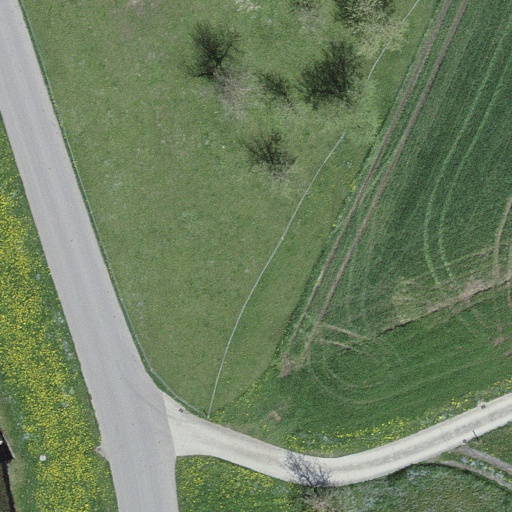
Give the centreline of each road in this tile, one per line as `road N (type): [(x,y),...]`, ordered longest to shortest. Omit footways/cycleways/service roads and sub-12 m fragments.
road 1 (unclassified): [(0,25),(132,421),(149,511)]
road 2 (track): [(511,408),(374,464),(317,471),(132,421)]
